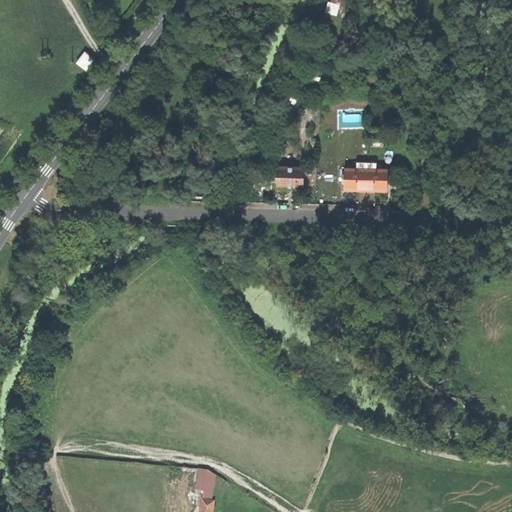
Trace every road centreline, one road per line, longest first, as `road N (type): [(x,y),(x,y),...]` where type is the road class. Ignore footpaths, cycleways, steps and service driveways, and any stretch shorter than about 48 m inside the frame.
road 1 (unclassified): [(27,194),(54,209),(511,223)]
road 2 (secondary): [(177,0),(27,194)]
